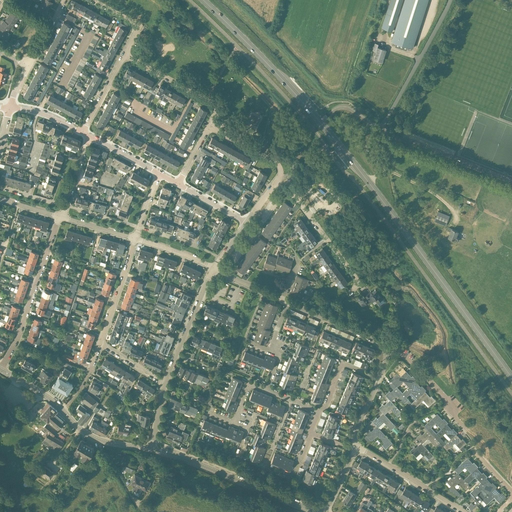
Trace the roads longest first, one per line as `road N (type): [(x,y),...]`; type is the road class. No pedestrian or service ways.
road 1 (primary): [(511,378),(334,138),(202,0)]
road 2 (unclassified): [(511,182),(380,129),(450,0)]
road 3 (tertiary): [(315,511),(151,450)]
road 4 (residential): [(0,369),(60,217)]
road 5 (residential): [(349,296),(358,282),(286,191)]
road 6 (residential): [(466,511),(352,447)]
road 7 (residential): [(207,126),(214,113),(207,99),(123,54)]
